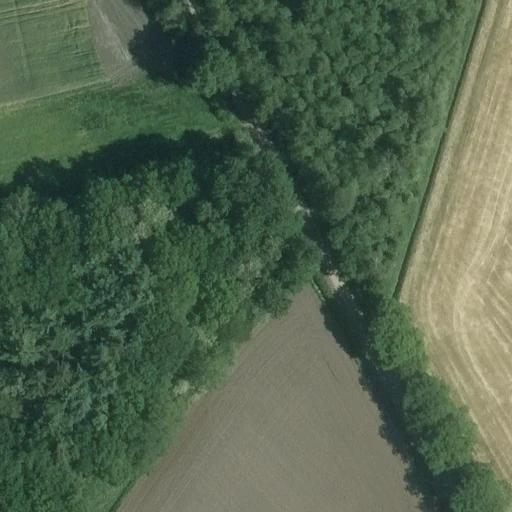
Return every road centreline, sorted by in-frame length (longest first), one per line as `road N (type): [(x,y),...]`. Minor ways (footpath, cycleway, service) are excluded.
road 1 (track): [(465,511),(313,238)]
road 2 (track): [(313,238),(178,0)]
